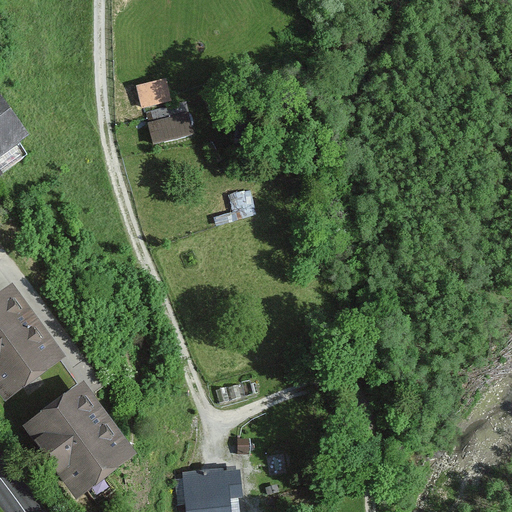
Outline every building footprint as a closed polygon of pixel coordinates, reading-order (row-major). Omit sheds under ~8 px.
[(138,86),(143,108),(167,103),(164,81),(138,86)] [(0,93),(0,166),(32,145),(0,93)] [(148,119),(155,143),(196,132),(189,107),(148,119)] [(267,121),(233,121),(233,156),(267,156),(267,121)] [(218,144),(204,151),(211,165),(225,157),(218,144)] [(13,295),(0,303),(0,383),(17,407),(68,371),(13,295)] [(84,391),(33,431),(48,449),(73,481),(90,502),(140,462),(84,391)] [(234,511),(230,474),(183,479),(186,511),(234,511)]
